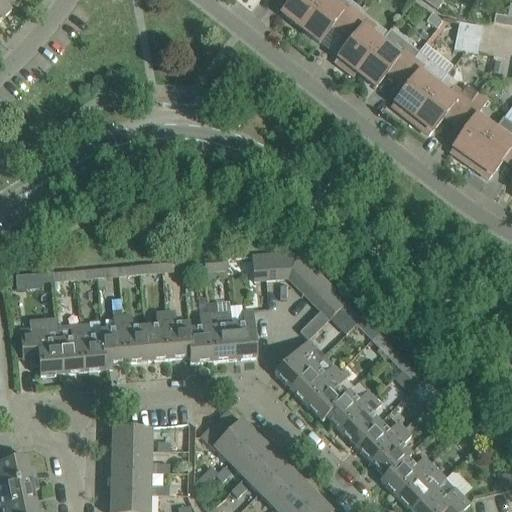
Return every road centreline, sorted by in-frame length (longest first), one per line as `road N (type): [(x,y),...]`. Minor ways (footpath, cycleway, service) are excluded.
road 1 (secondary): [(511,350),(234,149),(146,139),(85,156),(37,187)]
road 2 (residential): [(511,233),(448,194),(202,0)]
road 3 (residential): [(88,406),(238,389),(258,397),(366,511)]
